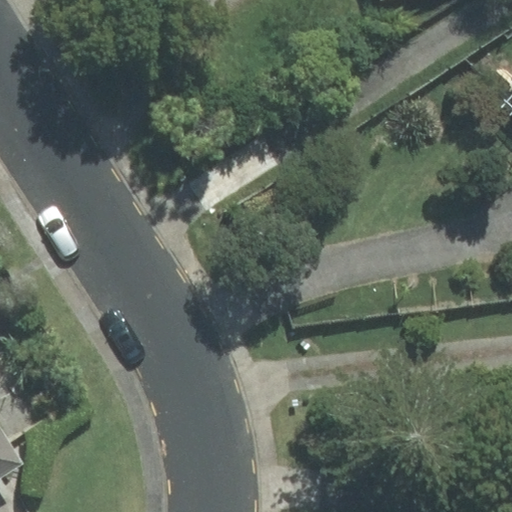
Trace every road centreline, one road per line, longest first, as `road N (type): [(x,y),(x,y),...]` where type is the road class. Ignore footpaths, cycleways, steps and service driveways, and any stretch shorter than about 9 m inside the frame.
road 1 (residential): [(0,58),(182,338),(209,446),(211,511)]
road 2 (unknown): [(256,395),(292,377),(511,353)]
